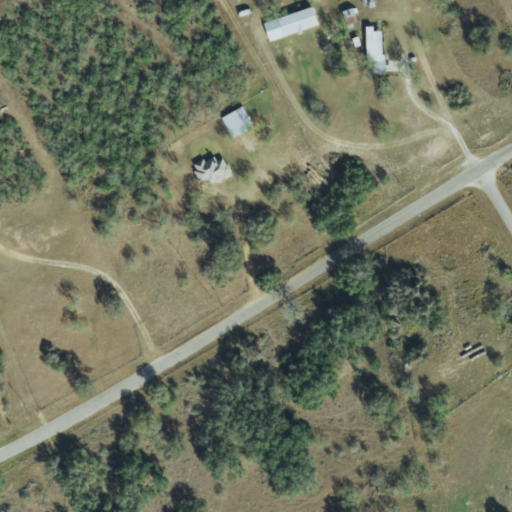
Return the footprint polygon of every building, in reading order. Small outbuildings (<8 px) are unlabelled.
[(317,25),(310,7),(260,24),(267,43),(317,25)] [(356,22),(352,8),(339,12),(344,26),(356,22)] [(363,27),(364,62),(371,61),(372,74),(381,73),(380,31),(371,32),(371,27),(363,27)] [(251,128),(243,107),(220,116),(228,137),(251,128)] [(221,158),(215,162),(208,153),(189,166),(200,183),(206,180),(210,186),(230,172),(221,158)]
